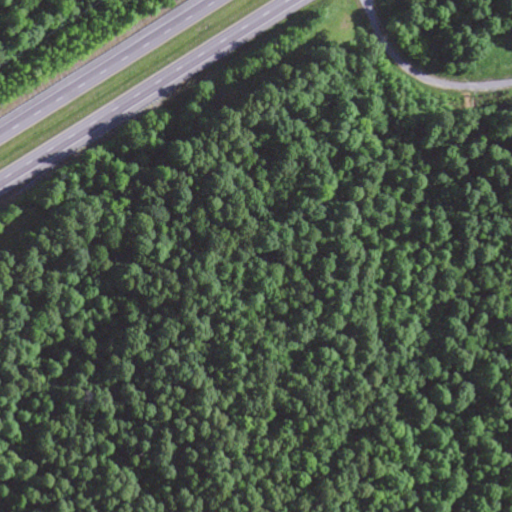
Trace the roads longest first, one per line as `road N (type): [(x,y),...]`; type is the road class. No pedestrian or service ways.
road 1 (primary): [(0,183),(294,0)]
road 2 (primary): [(216,0),(0,135)]
